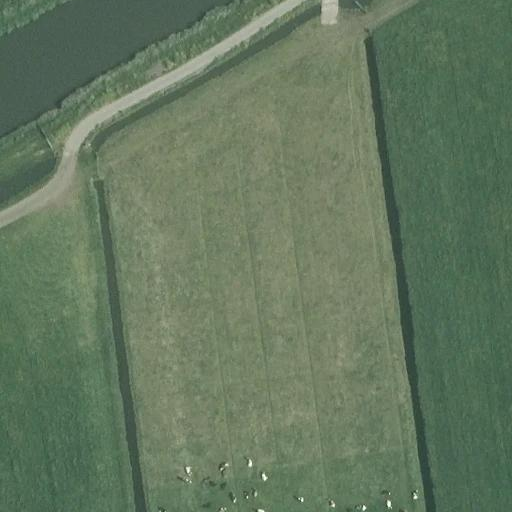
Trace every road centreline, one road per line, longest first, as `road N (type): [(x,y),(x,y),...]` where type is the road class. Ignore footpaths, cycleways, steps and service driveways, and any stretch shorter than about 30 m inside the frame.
road 1 (unclassified): [(86,126),(299,0)]
road 2 (track): [(0,220),(52,192),(86,126)]
